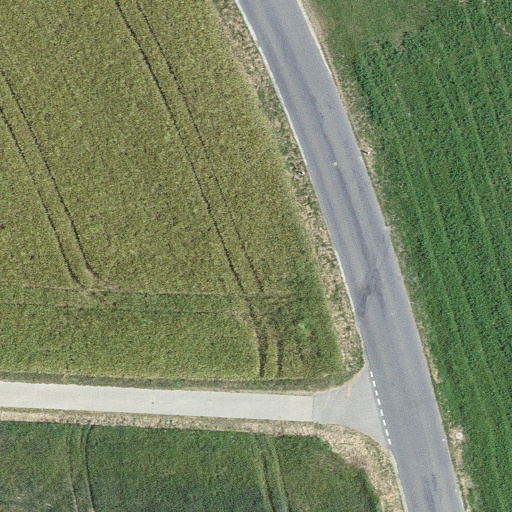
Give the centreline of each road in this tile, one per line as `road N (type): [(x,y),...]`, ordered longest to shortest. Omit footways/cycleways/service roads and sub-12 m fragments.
road 1 (tertiary): [(267,0),(347,196),(436,511)]
road 2 (track): [(0,395),(413,412)]
